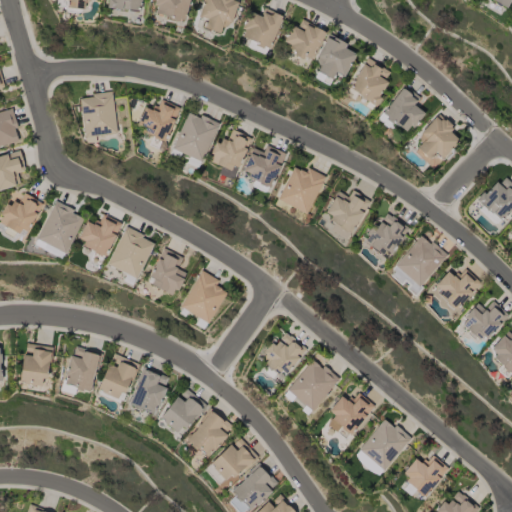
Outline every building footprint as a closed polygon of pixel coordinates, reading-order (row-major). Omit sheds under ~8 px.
[(89,0),(89,1),(77,13),(67,12),(63,7),(55,6),(55,0),(89,0)] [(140,0),(139,11),(128,9),(128,11),(106,7),(106,0),(140,0)] [(189,0),(184,20),(178,19),(177,21),(169,19),(169,17),(155,13),(157,6),(153,5),(154,0),(189,0)] [(237,4),(231,23),(228,22),(227,28),(223,26),(221,26),(218,33),(203,28),(205,20),(196,17),(201,0),(231,0),(230,2),(237,4)] [(511,0),(511,3),(511,4),(508,3),(505,9),(489,0),(511,0)] [(281,16),(267,49),(266,48),(263,55),(246,47),(249,40),(241,36),(243,30),(240,28),(248,11),(259,17),(263,8),(281,16)] [(323,32),(309,59),(302,55),(300,59),(292,55),(294,51),(288,48),(289,45),(282,41),(290,25),(296,29),(301,20),(323,32)] [(312,78),(319,66),(317,65),(315,60),(317,57),(316,56),(328,34),(346,44),(344,48),(355,54),(342,77),(335,73),(331,80),(330,80),(327,85),(312,78)] [(374,107),(357,95),(353,101),(343,94),(348,87),(347,87),(366,58),(388,72),(382,80),(386,83),(377,96),(379,98),(374,107)] [(424,114),(412,129),(409,127),(405,132),(392,123),(391,124),(390,124),(387,128),(382,124),(382,123),(376,118),(403,84),(420,97),(414,105),(424,114)] [(110,92),(116,133),(84,137),(79,99),(92,97),(92,94),(110,92)] [(163,142),(160,141),(156,148),(148,145),(152,136),(141,131),(143,127),(136,124),(144,107),(151,111),(153,105),(156,107),(160,99),(179,108),(163,142)] [(0,111),(11,108),(16,127),(13,128),(17,141),(0,146),(0,111)] [(171,148),(187,113),(198,119),(200,116),(218,124),(201,162),(200,161),(196,168),(186,163),(190,156),(180,152),(177,158),(169,154),(171,149),(171,148)] [(414,153),(417,149),(416,148),(421,143),(418,141),(418,137),(421,134),(420,133),(435,117),(435,118),(438,115),(444,121),(449,125),(447,127),(449,129),(447,132),(456,141),(440,158),(441,158),(431,168),(414,153)] [(209,161),(212,155),(209,153),(214,142),(218,144),(221,139),(226,141),(231,130),(244,135),(244,136),(250,139),(232,178),(219,172),(221,167),(209,161)] [(252,147),(262,152),(266,145),(284,154),(269,187),(267,186),(265,191),(263,192),(251,186),(251,185),(253,180),(247,177),(249,173),(242,170),(252,147)] [(0,155),(19,150),(23,165),(22,165),(24,170),(15,173),(19,184),(0,189),(0,155)] [(323,177),(304,213),(277,199),(293,167),(305,173),(307,168),(323,177)] [(495,182),(503,190),(505,189),(499,183),(504,177),(511,184),(511,208),(500,221),(499,220),(494,225),(478,210),(481,206),(475,200),(482,192),(484,194),(495,182)] [(337,192),(347,198),(351,190),(359,195),(359,196),(371,203),(351,234),(328,220),(330,216),(325,212),(337,192)] [(0,223),(0,219),(2,216),(0,214),(0,212),(5,203),(9,206),(12,200),(17,203),(23,193),(42,204),(26,231),(21,229),(18,234),(15,232),(11,237),(2,232),(6,227),(0,223)] [(64,254),(35,239),(54,201),(72,210),(71,213),(82,219),(64,254)] [(86,222),(92,225),(95,219),(99,221),(102,214),(120,223),(104,256),(102,255),(98,262),(89,257),(92,251),(81,245),(84,241),(78,238),(86,222)] [(362,241),(367,236),(364,234),(371,224),(375,228),(386,214),(390,217),(391,216),(408,228),(388,254),(385,251),(381,256),(362,241)] [(105,264),(124,226),(142,235),(141,238),(153,244),(135,279),(105,264)] [(390,270),(419,236),(428,244),(430,242),(446,255),(419,286),(422,288),(414,297),(404,289),(408,284),(403,280),(400,285),(389,276),(392,272),(390,270)] [(149,284),(152,279),(147,277),(162,248),(181,258),(175,268),(184,273),(181,279),(182,279),(176,290),(173,289),(170,295),(149,284)] [(456,272),(459,275),(464,269),(479,283),(454,310),(436,294),(439,290),(434,285),(446,271),(452,276),(456,272)] [(225,293),(206,324),(179,307),(201,271),(217,281),(214,285),(220,289),(219,290),(225,293)] [(476,303),(484,310),(491,302),(507,315),(485,339),(481,335),(478,339),(475,337),(473,340),(466,333),(467,331),(461,324),(465,319),(463,317),(472,307),(476,303)] [(511,335),(511,371),(510,374),(509,372),(504,378),(495,370),(500,365),(491,358),(495,354),(489,349),(506,331),(511,335)] [(276,374),(271,379),(262,371),(266,366),(259,360),(264,354),(262,352),(270,343),(274,346),(277,341),(281,344),(283,342),(278,339),(284,332),(288,336),(290,335),(307,349),(285,375),(280,370),(276,374)] [(51,348),(49,362),(48,362),(45,379),(41,379),(40,386),(18,383),(22,355),(24,355),(26,344),(51,348)] [(94,367),(93,371),(94,373),(94,376),(91,377),(90,384),(91,386),(90,390),(88,391),(88,392),(82,390),(82,391),(75,389),(75,388),(63,384),(65,376),(63,375),(69,356),(79,359),(80,356),(72,354),(74,347),(100,354),(96,368),(94,367)] [(138,365),(131,381),(128,380),(123,393),(119,391),(115,399),(95,390),(107,364),(115,367),(116,365),(109,362),(113,353),(138,365)] [(311,411),(309,410),(306,414),(301,410),(305,405),(294,396),(289,401),(283,395),(287,390),(286,390),(310,361),(320,369),(323,366),(338,379),(311,411)] [(153,415),(136,407),(135,409),(132,408),(133,406),(127,403),(127,401),(128,398),(130,397),(131,394),(132,394),(134,389),(133,387),(134,385),(136,384),(137,382),(135,381),(141,366),(167,378),(164,386),(158,383),(157,384),(155,383),(155,384),(165,388),(153,415)] [(175,432),(158,418),(175,397),(182,403),(185,400),(178,394),(184,387),(206,405),(194,420),(192,418),(183,429),(180,426),(175,432)] [(326,424),(333,416),(327,411),(340,395),(345,400),(348,396),(354,401),(358,396),(355,394),(357,393),(372,406),(344,440),(326,424)] [(185,440),(195,428),(195,427),(197,424),(198,425),(200,422),(198,421),(208,409),(230,426),(225,432),(219,427),(218,428),(217,428),(226,435),(213,451),(211,450),(205,457),(195,448),(194,450),(189,445),(190,444),(185,440)] [(355,454),(358,450),(357,449),(383,419),(393,428),(395,425),(411,439),(383,471),(374,473),(357,460),(355,454)] [(203,470),(229,445),(234,450),(237,448),(233,443),(239,438),(257,457),(243,469),(241,467),(231,476),(228,473),(217,484),(203,470)] [(414,459),(419,464),(423,459),(427,462),(432,456),(447,469),(423,497),(421,495),(420,496),(413,491),(414,489),(405,481),(408,478),(401,473),(414,459)] [(248,511),(245,508),(241,511),(237,511),(227,502),(234,496),(230,491),(241,480),(241,479),(243,477),(245,477),(247,475),(245,473),(257,462),(277,483),(270,489),(265,483),(263,484),(271,492),(256,506),(254,504),(248,511)] [(434,511),(433,511),(442,501),(446,504),(449,500),(453,503),(455,501),(451,497),(456,491),(461,495),(462,495),(478,508),(474,511),(434,511)] [(255,511),(266,502),(272,509),(276,505),(272,500),(278,494),(294,511),(255,511)]
